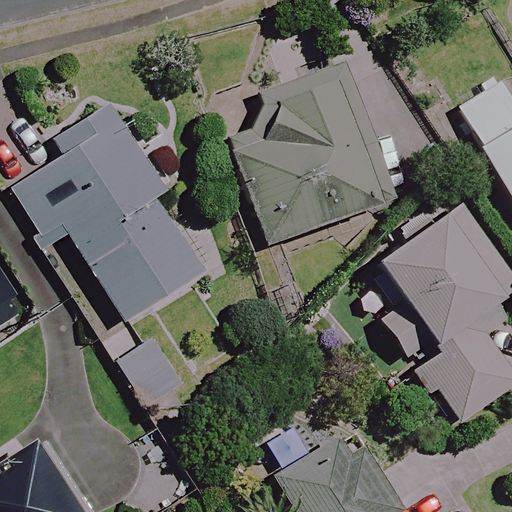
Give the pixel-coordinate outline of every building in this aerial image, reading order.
[(391,206),(344,68),(257,97),(266,123),(225,136),(263,249),(391,206)] [(511,86),(453,122),(473,154),(511,219),(511,86)] [(161,196),(110,112),(49,149),(57,162),(11,191),(45,247),(65,235),(121,327),(200,278),(153,201),(161,196)] [(511,298),(511,284),(460,207),(372,267),(352,281),(453,428),(511,387),(511,383),(472,326),(511,298)] [(182,388),(151,341),(113,366),(144,413),(182,388)] [(398,511),(351,436),(275,484),(292,511),(398,511)] [(0,468),(0,511),(73,511),(33,448),(0,468)]
